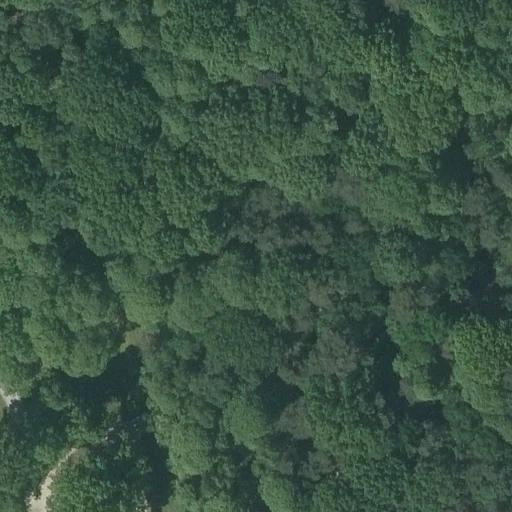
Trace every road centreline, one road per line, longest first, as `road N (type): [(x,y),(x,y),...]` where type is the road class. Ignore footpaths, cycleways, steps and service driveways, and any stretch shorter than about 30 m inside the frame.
road 1 (track): [(511,37),(0,187)]
road 2 (track): [(429,61),(511,361)]
